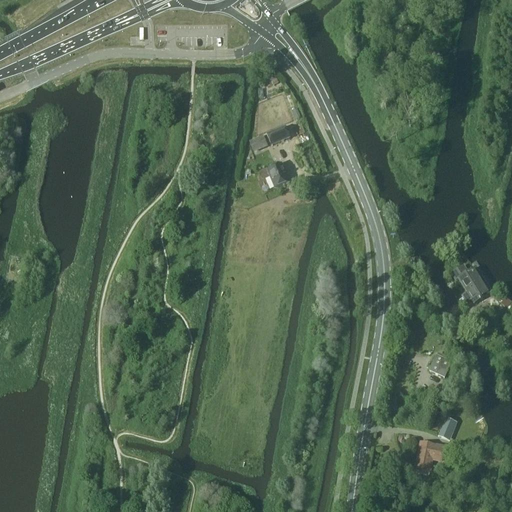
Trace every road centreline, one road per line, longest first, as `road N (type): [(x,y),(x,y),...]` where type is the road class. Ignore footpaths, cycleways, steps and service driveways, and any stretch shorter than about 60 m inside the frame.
road 1 (secondary): [(351,511),(383,306),(380,253),(372,214),(301,66)]
road 2 (unclassified): [(27,84),(108,54),(237,54),(259,34)]
road 3 (primary): [(0,74),(112,26)]
